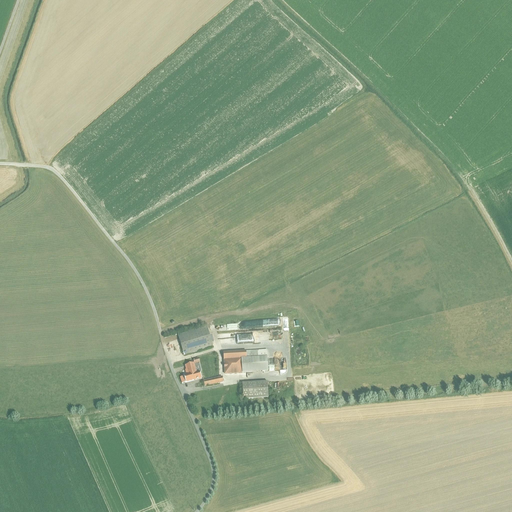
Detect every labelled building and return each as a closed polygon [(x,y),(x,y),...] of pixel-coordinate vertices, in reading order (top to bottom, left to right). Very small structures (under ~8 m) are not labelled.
[(184,355),(213,347),(212,343),(214,342),(212,336),(210,336),(207,326),(178,334),(184,355)] [(251,351),(223,352),(224,374),(268,371),(267,350),(251,351)] [(180,377),(182,383),(201,378),(199,371),(198,372),(197,368),(196,368),(195,364),(200,363),(199,358),(193,360),(194,363),(185,365),(186,370),(185,370),(187,375),(180,377)] [(222,376),(204,381),(205,386),(224,382),(222,376)] [(242,383),(243,399),(268,398),(267,381),(242,383)]
